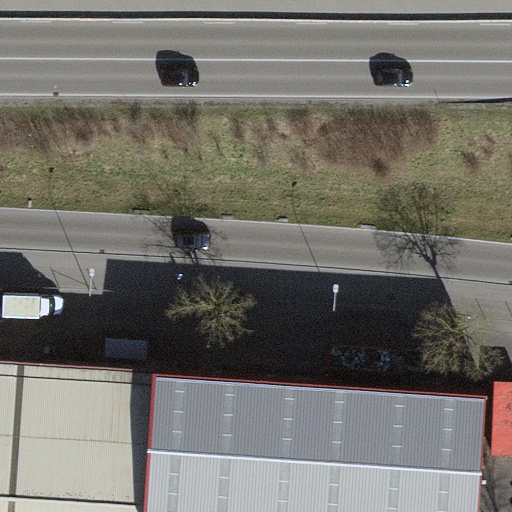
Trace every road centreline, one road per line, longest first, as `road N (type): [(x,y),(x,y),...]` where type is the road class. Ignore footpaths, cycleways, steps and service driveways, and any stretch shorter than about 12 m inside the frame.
road 1 (tertiary): [(0,229),(511,263)]
road 2 (primary): [(511,49),(0,51)]
